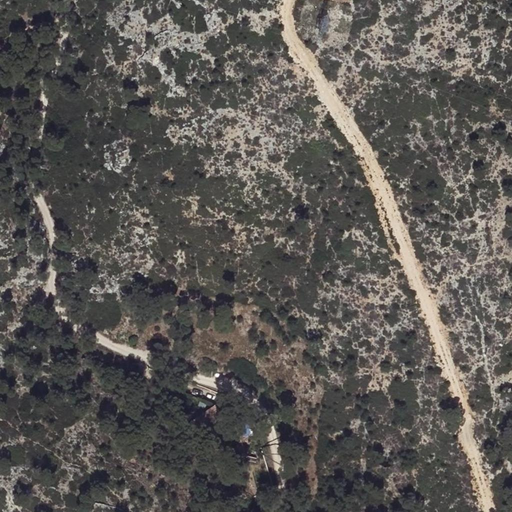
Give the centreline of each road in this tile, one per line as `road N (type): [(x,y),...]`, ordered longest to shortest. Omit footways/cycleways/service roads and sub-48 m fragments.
road 1 (track): [(59,0),(25,168),(61,309),(105,349),(229,391),(269,433),(284,511)]
road 2 (track): [(489,511),(470,445),(470,404),(360,136),(291,30),(293,0)]
